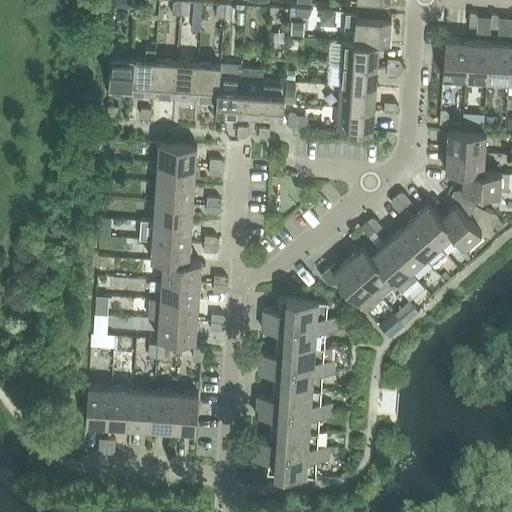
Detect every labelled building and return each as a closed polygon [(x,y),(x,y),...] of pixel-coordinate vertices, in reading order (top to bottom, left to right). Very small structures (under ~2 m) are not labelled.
[(171,13),(180,13),(180,0),(173,0),(172,1),(171,13)] [(180,0),(180,13),(187,14),(188,3),(186,0),(180,0)] [(215,16),(224,16),(225,2),(219,2),(216,5),(215,16)] [(225,2),(224,16),(232,17),(232,5),(230,2),(225,2)] [(310,8),(296,7),(295,15),(307,15),(310,12),(310,8)] [(474,11),(469,11),(468,25),(476,25),(477,14),(474,11)] [(496,13),(491,13),(490,26),(498,27),(499,16),(496,13)] [(355,29),(354,41),(354,42),(379,43),(389,44),(391,20),(356,18),(356,14),(345,14),(345,29),(355,29)] [(291,19),(291,33),(304,33),(304,20),(291,19)] [(288,36),(287,45),(297,46),(298,37),(288,36)] [(443,75),(465,77),(468,39),(445,37),(443,75)] [(465,77),(487,78),(489,40),(468,39),(465,77)] [(342,40),(341,63),(377,65),(379,43),(354,42),(354,41),(342,40)] [(487,78),(509,80),(511,42),(489,40),(487,78)] [(133,56),(131,93),(152,94),(155,58),(156,48),(145,47),(144,57),(133,56)] [(109,91),(131,93),(133,56),(111,55),(109,91)] [(388,57),(387,66),(401,67),(401,60),(399,58),(388,57)] [(152,94),(174,96),(176,60),(155,58),(152,94)] [(174,96),(195,97),(198,61),(176,60),(174,96)] [(195,97),(217,99),(219,73),(220,73),(220,63),(198,61),(195,97)] [(341,63),(339,84),(376,87),(377,65),(341,63)] [(401,67),(387,66),(386,73),(398,74),(401,72),(401,67)] [(260,113),(263,77),(263,68),(242,67),(241,75),(239,112),(260,113)] [(287,68),(286,77),(295,77),(295,68),(287,68)] [(216,110),(239,112),(241,75),(220,73),(219,73),(217,99),(216,110)] [(263,77),(260,113),(283,115),(285,79),(263,77)] [(285,94),(284,101),(294,102),(296,81),(287,80),(286,94),(285,94)] [(339,84),(338,106),(374,108),(376,87),(339,84)] [(384,108),(398,109),(398,104),(396,101),(385,100),(384,108)] [(107,115),(114,116),(118,113),(118,105),(108,105),(107,115)] [(374,108),(338,106),(337,128),(373,130),(374,108)] [(141,107),(140,114),(143,118),(151,118),(152,108),(141,107)] [(439,122),(447,123),(448,111),(445,108),(440,108),(439,122)] [(289,110),(289,124),(297,124),(297,114),(294,110),(289,110)] [(464,112),(464,122),(475,122),(476,113),(464,112)] [(487,113),(486,123),(498,123),(499,113),(487,113)] [(237,135),(245,136),(248,133),(249,125),(238,124),(237,135)] [(259,137),(266,137),(270,134),(270,126),(260,126),(259,137)] [(448,129),(446,149),(485,151),(486,131),(448,129)] [(159,141),(157,161),(196,164),(198,144),(159,141)] [(445,169),(462,170),(483,171),(485,151),(446,149),(445,169)] [(210,157),(210,165),(224,166),(224,161),(221,157),(210,157)] [(157,161),(156,180),(195,183),(196,164),(157,161)] [(224,166),(210,165),(209,173),(221,174),(224,171),(224,166)] [(454,190),(453,193),(475,204),(481,192),(500,193),(502,172),(483,171),(462,170),(463,170),(462,190),(454,190)] [(156,180),(155,200),(193,202),(195,183),(156,180)] [(399,191),(395,194),(405,205),(411,199),(404,191),(399,191)] [(441,216),(441,215),(440,216),(454,231),(453,232),(465,245),(481,231),(469,217),(475,204),(453,193),(452,196),(457,202),(441,216)] [(405,205),(395,194),(391,198),(391,202),(399,210),(405,205)] [(207,195),(207,203),(221,204),(221,199),(219,195),(207,195)] [(155,200),(154,219),(192,221),(193,202),(155,200)] [(429,202),(414,215),(439,244),(453,232),(454,231),(440,216),(441,215),(429,202)] [(221,204),(207,203),(206,211),(218,212),(221,210),(221,204)] [(414,215),(400,228),(425,257),(439,244),(414,215)] [(370,216),(367,219),(376,230),(382,224),(375,216),(370,216)] [(154,219),(152,238),(190,241),(192,221),(154,219)] [(376,230),(367,219),(363,223),(362,227),(370,235),(376,230)] [(400,228),(385,240),(410,269),(425,257),(400,228)] [(205,233),(204,242),(218,243),(219,237),(216,234),(205,233)] [(126,236),(125,246),(134,247),(134,237),(126,236)] [(151,258),(164,259),(189,260),(189,259),(190,241),(152,238),(151,258)] [(370,253),(388,273),(387,274),(395,283),(402,290),(417,277),(410,269),(385,240),(371,253),(370,253)] [(218,243),(204,242),(204,250),(215,250),(218,248),(218,243)] [(363,244),(348,257),(373,286),(387,274),(388,273),(370,253),(363,244)] [(331,264),(321,273),(329,282),(339,282),(342,280),(368,310),(383,297),(373,286),(348,257),(335,268),(331,264)] [(164,259),(162,278),(200,281),(201,260),(189,259),(189,260),(164,259)] [(446,271),(441,276),(446,281),(451,277),(446,271)] [(214,273),(214,282),(228,283),(228,277),(226,274),(214,273)] [(162,278),(161,297),(199,300),(200,281),(162,278)] [(96,282),(95,293),(102,293),(103,282),(96,282)] [(228,283),(214,282),(213,290),(225,290),(228,287),(228,283)] [(95,293),(94,303),(105,304),(106,293),(102,293),(95,293)] [(148,315),(160,316),(197,319),(199,300),(161,297),(150,296),(148,315)] [(262,308),(262,318),(302,320),(303,298),(278,296),(277,316),(272,316),(272,308),(262,308)] [(303,298),(302,320),(337,323),(338,315),(327,315),(328,300),(303,298)] [(409,299),(395,311),(397,313),(405,322),(419,310),(409,299)] [(395,311),(380,325),(390,335),(405,322),(397,313),(395,311)] [(212,312),(211,320),(225,321),(226,315),(223,312),(212,312)] [(197,319),(160,316),(158,336),(196,339),(197,319)] [(277,322),(275,340),(300,342),(302,320),(262,318),(261,328),(271,329),(271,322),(277,322)] [(225,321),(211,320),(211,328),(222,329),(225,326),(225,321)] [(302,320),(300,342),(325,343),(326,329),(337,329),(337,323),(302,320)] [(260,351),(259,361),(299,364),(300,342),(275,340),(274,359),(269,359),(269,351),(260,351)] [(151,356),(156,357),(157,343),(149,342),(148,353),(151,356)] [(300,342),(299,364),(334,366),(335,359),(324,358),(325,343),(300,342)] [(157,343),(156,357),(162,357),(165,354),(166,343),(157,343)] [(178,344),(177,355),(193,356),(194,345),(178,344)] [(194,345),(193,356),(196,360),(201,360),(202,346),(194,345)] [(274,365),(273,384),(297,385),(299,364),(259,361),(258,372),(268,372),(269,365),(274,365)] [(299,364),(297,385),(322,387),(323,372),(334,373),(334,366),(299,364)] [(86,422),(108,424),(110,386),(89,384),(86,422)] [(257,394),(256,404),(296,407),(297,385),(273,384),(272,403),(266,403),(267,395),(257,394)] [(297,385),(296,407),(332,409),(332,402),(321,401),(322,387),(297,385)] [(108,424),(129,425),(132,387),(110,386),(108,424)] [(129,425),(151,427),(154,389),(132,387),(129,425)] [(151,427),(173,428),(175,390),(154,389),(151,427)] [(175,390),(173,428),(195,430),(198,392),(175,390)] [(271,408),(270,427),(295,428),(296,407),(256,404),(255,415),(265,415),(266,408),(271,408)] [(296,407),(295,428),(319,430),(320,415),(331,416),(332,409),(296,407)] [(254,437),(253,447),(293,450),(295,428),(270,427),(269,446),(264,445),(264,438),(254,437)] [(295,428),(293,450),(329,452),(329,451),(329,445),(318,444),(319,430),(295,428)] [(101,452),(106,452),(107,438),(99,437),(99,448),(101,452)] [(107,438),(106,452),(111,453),(113,452),(115,450),(116,439),(107,438)] [(267,471),(292,472),(293,450),(253,447),(252,457),(263,458),(263,451),(268,451),(267,471)] [(293,450),(292,472),(316,474),(317,458),(328,459),(329,452),(293,450)]
